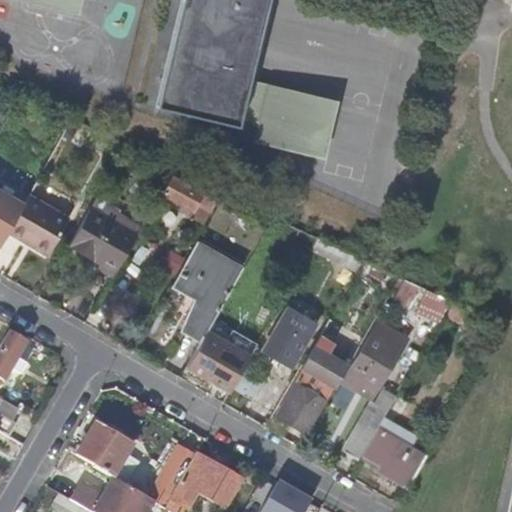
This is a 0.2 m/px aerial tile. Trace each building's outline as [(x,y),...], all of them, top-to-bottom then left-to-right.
[(28,0),(77,11),(79,0),(28,0)] [(181,0),(156,106),(237,125),(239,117),(257,121),(253,140),(322,156),(335,100),(247,79),(266,0),(181,0)] [(206,186),(175,171),(161,195),(205,220),(215,203),(201,195),(206,186)] [(0,193),(0,244),(6,234),(10,227),(12,224),(22,206),(0,193)] [(67,222),(26,198),(22,206),(12,224),(10,227),(6,234),(47,257),(67,222)] [(142,227),(94,201),(89,211),(136,237),(142,227)] [(136,237),(89,211),(67,248),(114,275),(136,237)] [(337,264),(344,252),(317,240),(312,249),(337,264)] [(242,270),(195,244),(170,286),(194,300),(185,329),(202,338),(205,334),(242,270)] [(363,262),(351,256),(344,252),(337,264),(355,274),(363,262)] [(427,290),(417,311),(442,324),(452,303),(427,290)] [(451,306),(446,316),(462,324),(467,314),(451,306)] [(288,307),(262,353),(288,368),(315,323),(288,307)] [(349,369),(347,368),(345,371),(337,384),(358,397),(362,391),(373,397),(407,339),(377,321),(349,369)] [(0,433),(8,438),(15,425),(0,416),(0,384),(1,383),(2,383),(25,344),(9,334),(0,349),(0,433)] [(240,373),(247,360),(205,334),(202,338),(185,368),(216,386),(228,367),(240,373)] [(333,346),(318,338),(302,366),(304,368),(275,418),(289,426),(291,422),(328,360),(325,359),(333,346)] [(331,363),(328,360),(291,422),(306,431),(332,386),(321,380),(331,363)] [(337,384),(345,371),(331,363),(321,380),(332,386),(335,388),(337,384)] [(228,367),(216,386),(228,393),(231,389),(240,373),(228,367)] [(263,387),(240,373),(231,389),(254,402),(263,387)] [(377,430),(380,424),(369,418),(365,425),(361,422),(344,452),(358,461),(361,456),(377,430)] [(93,467),(92,469),(110,480),(112,481),(122,463),(131,447),(94,425),(76,456),(93,467)] [(407,489),(425,457),(377,430),(361,456),(378,466),(375,471),(407,489)] [(168,503),(194,458),(178,450),(148,502),(150,503),(164,511),(168,503)] [(210,467),(194,458),(168,503),(184,511),(185,511),(195,496),(223,511),(239,482),(210,466),(210,467)] [(122,463),(112,481),(123,487),(133,470),(122,463)] [(78,488),(70,502),(86,511),(144,511),(150,503),(148,502),(123,487),(112,481),(110,480),(98,500),(78,488)] [(86,511),(70,502),(60,497),(51,511),(86,511)]
